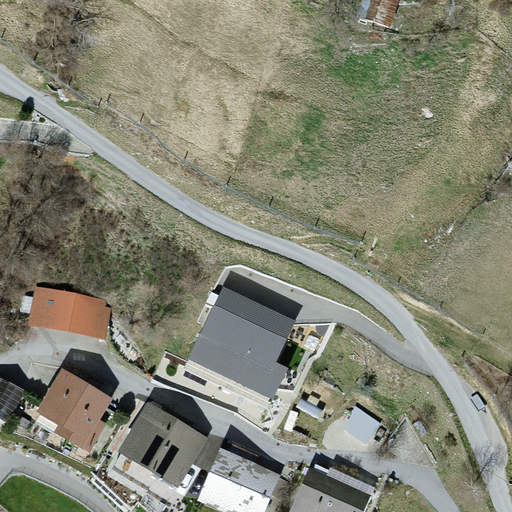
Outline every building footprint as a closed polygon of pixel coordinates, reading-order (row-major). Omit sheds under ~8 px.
[(394,0),(371,0),(370,24),(394,25),(394,0)] [(110,300),(33,284),(25,324),(102,340),(110,300)] [(290,320),(221,287),(185,363),(269,403),(287,365),(272,358),(290,320)] [(112,396),(62,367),(33,417),(83,447),(112,396)] [(34,385),(0,370),(0,408),(21,419),(34,385)] [(380,425),(349,405),(338,423),(371,443),(380,425)] [(205,438),(144,406),(120,451),(190,488),(198,473),(189,469),(205,438)] [(261,511),(279,468),(220,445),(199,496),(239,511),(261,511)] [(362,511),(370,495),(304,467),(284,511),(362,511)]
